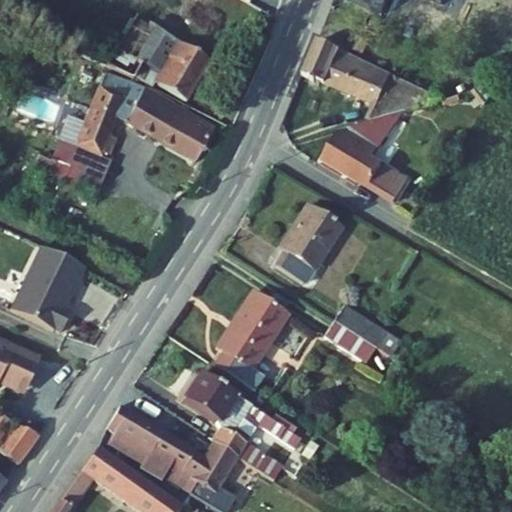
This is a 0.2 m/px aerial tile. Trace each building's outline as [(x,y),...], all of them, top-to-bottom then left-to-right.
[(355,0),(353,6),(381,18),(385,20),(394,0),(355,0)] [(118,69),(146,22),(145,21),(118,69)] [(217,66),(146,22),(118,69),(159,92),(161,87),(195,107),(217,66)] [(377,109),(366,130),(342,137),(326,166),(369,192),(381,173),(418,115),(446,106),(320,45),(303,80),(324,92),(326,88),(346,99),(349,95),(377,109)] [(107,81),(106,84),(80,152),(106,163),(113,165),(115,159),(109,157),(110,155),(121,123),(133,90),(107,81)] [(491,114),(507,87),(485,94),(491,114)] [(219,133),(149,95),(133,90),(124,116),(133,121),(129,128),(199,169),(219,133)] [(121,123),(129,128),(133,121),(124,116),(121,123)] [(104,168),(106,163),(80,152),(78,157),(104,168)] [(387,177),(381,173),(369,192),(399,210),(414,189),(389,174),(387,177)] [(339,233),(307,212),(281,254),(287,258),(277,273),(304,290),(314,275),(339,233)] [(93,278),(48,257),(19,321),(69,345),(79,323),(73,320),(93,278)] [(322,280),(314,275),(304,290),(312,295),(322,280)] [(221,376),(260,401),(270,383),(256,374),(287,319),(253,299),(222,355),(230,360),(221,376)] [(343,313),(333,327),(375,355),(388,364),(398,349),(343,313)] [(323,343),(365,370),(375,355),(333,327),(323,343)] [(0,349),(0,354),(14,361),(2,391),(28,402),(42,366),(0,349)] [(14,361),(0,354),(0,396),(2,391),(14,361)] [(225,439),(217,452),(241,468),(249,455),(262,434),(268,424),(207,384),(191,410),(224,432),(225,439)] [(201,491),(220,502),(241,468),(217,452),(209,466),(125,415),(112,437),(120,443),(113,452),(147,473),(150,475),(149,479),(168,490),(171,486),(180,492),(195,501),(201,491)] [(46,444),(0,424),(0,457),(25,475),(46,444)] [(307,449),(268,424),(262,434),(300,458),(307,449)] [(186,511),(103,454),(85,480),(130,511),(186,511)] [(286,475),(249,455),(241,468),(276,490),(286,475)] [(177,497),(180,492),(171,486),(168,490),(149,479),(150,475),(147,473),(144,478),(177,497)] [(0,511),(13,493),(0,484),(0,511)] [(62,511),(79,511),(91,495),(80,487),(62,511)]
